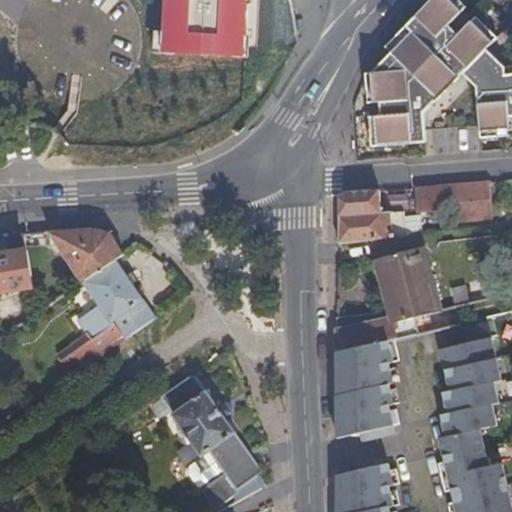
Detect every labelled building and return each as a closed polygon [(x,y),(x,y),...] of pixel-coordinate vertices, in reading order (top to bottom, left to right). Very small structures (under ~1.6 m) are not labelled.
[(252,0),(166,0),(164,53),(249,58),(252,0)] [(374,69),(371,67),(367,70),(373,143),(428,138),(426,108),(465,69),(488,46),(498,35),(463,0),(431,0),(388,43),(394,48),(374,69)] [(511,65),(507,65),(488,46),(465,69),(479,86),(483,130),(500,129),(501,136),(511,135),(511,65)] [(493,216),(491,180),(416,186),(418,212),(448,209),(449,220),(493,216)] [(347,190),(342,200),(340,243),(373,239),(397,236),(395,210),(383,211),(381,188),(347,190)] [(404,209),(395,210),(397,236),(405,235),(404,209)] [(84,282),(118,261),(125,256),(125,254),(111,235),(95,230),(25,233),(27,248),(52,246),(57,242),(84,282)] [(419,233),(405,235),(397,236),(373,239),(378,261),(424,249),(419,233)] [(378,261),(390,309),(394,323),(417,317),(441,312),(424,249),(378,261)] [(0,291),(33,285),(28,251),(0,255),(0,291)] [(44,384),(49,392),(130,336),(157,317),(118,261),(84,282),(115,326),(63,363),(66,368),(44,384)] [(21,299),(25,322),(38,314),(35,297),(21,299)] [(337,351),(390,340),(397,338),(421,333),(417,317),(394,323),(390,309),(384,310),(385,320),(377,321),(338,330),(337,351)] [(384,310),(375,311),(377,321),(385,320),(384,310)] [(452,389),(496,382),(504,380),(490,319),(466,324),(469,345),(443,351),(452,389)] [(398,345),(397,338),(390,340),(392,347),(398,345)] [(335,399),(337,401),(337,410),(400,399),(398,387),(391,389),(391,384),(401,381),(398,366),(392,368),(391,362),(401,360),(398,345),(392,347),(390,340),(337,351),(335,399)] [(233,503),(261,490),(265,487),(258,476),(263,473),(193,373),(171,388),(158,397),(200,456),(206,453),(234,492),(229,497),(233,503)] [(439,462),(441,474),(488,462),(481,428),(499,424),(494,404),(501,402),(496,382),(452,389),(453,391),(446,393),(449,413),(442,415),(447,436),(441,437),(446,460),(439,462)] [(401,402),(400,399),(337,410),(337,436),(401,423),(398,409),(391,410),(391,404),(401,402)] [(213,511),(216,511),(233,503),(229,497),(234,492),(206,453),(200,456),(188,466),(187,474),(207,511),(213,511)] [(389,462),(337,474),(337,502),(390,488),(389,485),(400,482),(397,467),(391,468),(389,462)] [(511,511),(511,505),(502,462),(489,465),(488,462),(441,474),(444,490),(451,488),(454,500),(447,501),(449,511),(511,511)] [(390,490),(390,488),(337,502),(337,511),(396,511),(396,509),(390,511),(389,506),(400,503),(396,488),(390,490)]
